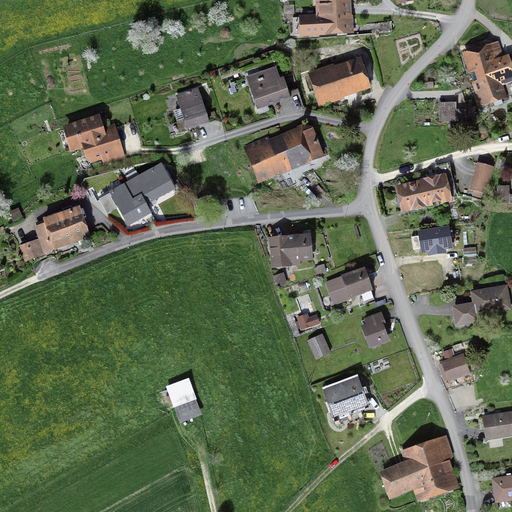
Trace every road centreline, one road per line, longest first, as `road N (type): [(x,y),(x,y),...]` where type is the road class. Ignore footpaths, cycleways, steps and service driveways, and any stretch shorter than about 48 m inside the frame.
road 1 (residential): [(36,279),(155,234),(369,203)]
road 2 (residential): [(468,0),(453,29),(386,104),(367,175)]
road 3 (residential): [(369,203),(433,383)]
road 4 (residential): [(433,383),(459,450),(471,511)]
road 5 (track): [(23,236),(36,214),(76,203),(126,244)]
